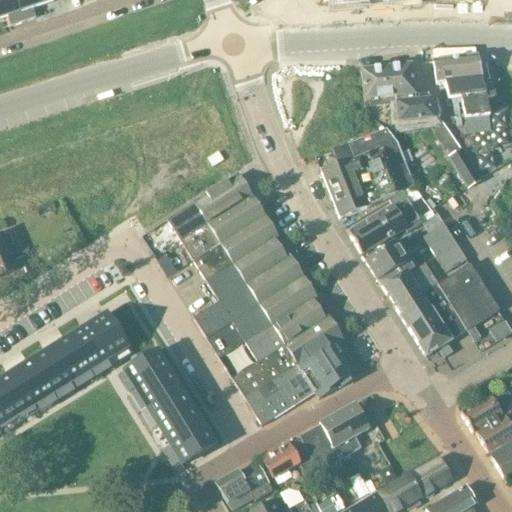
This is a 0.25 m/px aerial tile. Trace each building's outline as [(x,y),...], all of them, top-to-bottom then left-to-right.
[(10,28),(22,24),(14,0),(0,0),(0,21),(6,19),(10,28)] [(14,0),(22,24),(35,19),(32,10),(52,4),(50,0),(14,0)] [(484,98),(491,97),(488,87),(481,87),(475,59),(431,64),(436,87),(444,86),(447,102),(459,100),(463,121),(488,118),(484,98)] [(409,66),(360,72),(364,104),(394,100),(397,125),(425,122),(431,121),(431,120),(428,102),(414,104),(409,66)] [(203,99),(187,103),(196,131),(211,127),(209,118),(213,116),(208,102),(204,103),(203,99)] [(187,103),(175,107),(183,135),(196,131),(187,103)] [(175,107),(163,111),(173,138),(183,135),(175,107)] [(163,111),(151,115),(160,142),(173,138),(163,111)] [(431,121),(425,122),(447,159),(459,151),(439,119),(431,120),(431,121)] [(393,197),(412,188),(395,148),(384,132),(347,147),(353,163),(347,165),(347,164),(320,175),(338,221),(364,211),(393,197)] [(201,142),(195,144),(200,154),(205,152),(203,148),(201,142)] [(212,142),(203,148),(205,152),(206,155),(216,148),(212,142)] [(459,151),(447,159),(466,189),(478,182),(459,151)] [(166,155),(162,156),(166,167),(170,166),(166,155)] [(165,223),(179,244),(245,202),(232,181),(165,223)] [(421,225),(406,200),(402,194),(387,203),(391,209),(346,236),(360,257),(403,231),(405,234),(421,225)] [(247,201),(245,202),(179,244),(191,264),(258,221),(260,220),(247,201)] [(258,221),(191,264),(204,285),(272,242),(258,221)] [(421,239),(432,257),(453,244),(442,226),(421,239)] [(0,236),(0,281),(17,275),(12,263),(23,258),(12,234),(1,238),(0,237),(0,236)] [(216,304),(286,261),(273,241),(272,242),(204,285),(216,304)] [(402,279),(412,272),(394,244),(363,264),(376,284),(393,273),(397,279),(400,277),(402,279)] [(453,244),(432,257),(443,275),(464,262),(453,244)] [(216,304),(191,320),(217,361),(243,345),(310,302),(285,263),(286,262),(286,261),(216,304)] [(36,271),(33,263),(23,268),(26,275),(36,271)] [(412,272),(402,279),(400,277),(397,279),(393,273),(376,284),(425,360),(426,359),(438,352),(446,347),(466,334),(472,330),(497,314),(468,268),(437,288),(423,265),(417,268),(412,272)] [(310,302),(243,345),(255,365),(322,323),(324,322),(311,301),(310,302)] [(105,316),(0,382),(0,427),(125,350),(126,349),(105,316)] [(229,381),(243,403),(257,394),(263,404),(278,394),(274,387),(278,384),(277,382),(296,369),(296,368),(335,343),(322,323),(255,365),(229,381)] [(492,333),(498,342),(510,335),(504,325),(492,333)] [(472,330),(466,334),(472,344),(479,340),(472,330)] [(337,341),(335,343),(296,368),(296,369),(313,395),(317,402),(359,376),(337,341)] [(446,347),(438,352),(443,360),(451,355),(446,347)] [(155,353),(123,374),(181,466),(181,467),(214,447),(155,353)] [(277,382),(278,384),(293,408),(313,395),(296,369),(277,382)] [(278,384),(274,387),(278,394),(263,404),(273,420),(293,408),(278,384)] [(257,394),(243,403),(259,429),(273,420),(263,404),(257,394)] [(487,398),(458,415),(471,437),(474,435),(486,456),(511,440),(511,404),(507,396),(491,405),(487,398)] [(318,425),(320,428),(333,453),(334,464),(360,451),(354,439),(367,432),(353,406),(318,425)] [(317,474),(334,464),(333,453),(320,428),(298,439),(299,441),(288,447),(299,466),(306,479),(317,473),(317,474)] [(511,444),(488,457),(501,481),(511,474),(511,444)] [(299,466),(288,447),(287,445),(259,460),(271,481),(299,466)] [(399,511),(450,482),(438,462),(408,478),(348,511),(399,511)] [(256,467),(238,477),(248,494),(254,504),(272,494),(256,467)] [(236,473),(214,486),(223,502),(229,511),(235,511),(253,502),(252,502),(248,494),(238,477),(236,473)] [(472,511),(470,509),(475,506),(465,489),(425,511),(472,511)] [(317,507),(316,508),(317,511),(335,511),(330,501),(317,507)] [(279,511),(275,503),(261,510),(259,506),(248,511),(279,511)]
